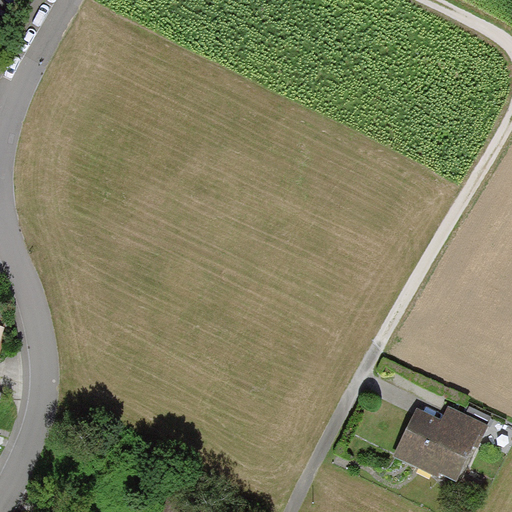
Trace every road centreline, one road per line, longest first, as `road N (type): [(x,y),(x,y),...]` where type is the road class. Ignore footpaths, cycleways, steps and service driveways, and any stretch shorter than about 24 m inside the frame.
road 1 (residential): [(0,203),(38,333),(42,393),(26,460),(0,508)]
road 2 (track): [(367,358),(511,108)]
road 3 (residential): [(63,0),(4,111),(0,143)]
